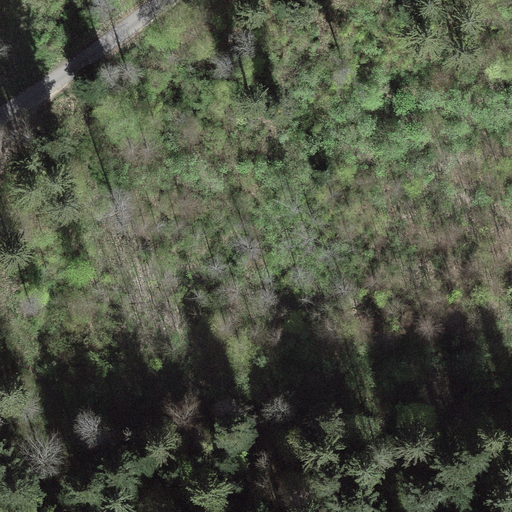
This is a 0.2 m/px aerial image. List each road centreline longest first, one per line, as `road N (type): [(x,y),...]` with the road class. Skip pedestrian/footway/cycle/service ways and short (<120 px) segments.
road 1 (track): [(0,304),(27,354),(112,451),(219,511)]
road 2 (unclassified): [(0,114),(162,0)]
